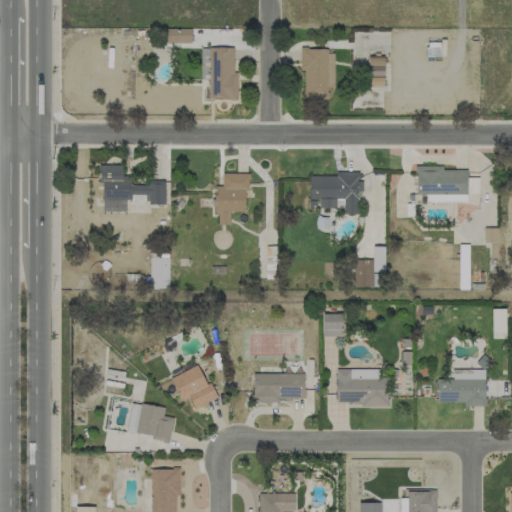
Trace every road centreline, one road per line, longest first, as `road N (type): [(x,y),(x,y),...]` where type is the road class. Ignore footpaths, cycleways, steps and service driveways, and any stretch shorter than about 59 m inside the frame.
road 1 (residential): [(10,132),(511,134)]
road 2 (secondary): [(10,132),(9,511)]
road 3 (residential): [(221,440),(511,440)]
road 4 (secondary): [(33,511),(34,246)]
road 5 (residential): [(270,134),(270,0)]
road 6 (secondary): [(34,132),(34,0)]
